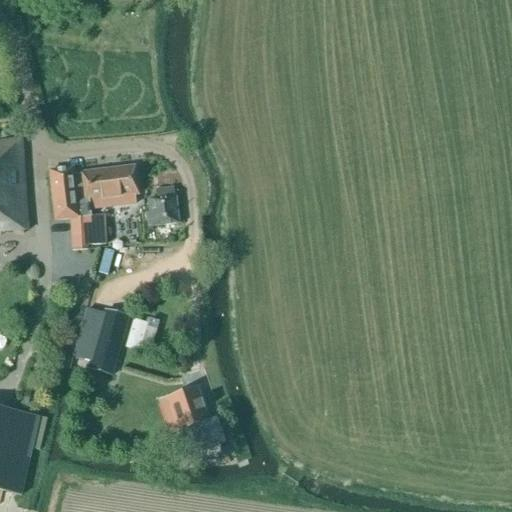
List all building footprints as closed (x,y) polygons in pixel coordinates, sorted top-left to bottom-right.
[(0,233),(26,232),(20,142),(0,143),(0,233)] [(135,167),(81,174),(81,175),(73,176),(72,170),(49,173),(54,223),(70,221),(72,250),(90,249),(89,218),(91,217),(89,201),(104,200),(105,208),(136,204),(135,196),(138,196),(135,167)] [(174,198),(173,189),(156,191),(157,200),(148,201),(150,214),(147,214),(149,228),(178,224),(175,198),(174,198)] [(112,376),(128,319),(105,312),(104,315),(85,310),(72,356),(90,361),(88,369),(112,376)] [(147,324),(134,319),(129,349),(143,351),(147,324)] [(187,457),(224,445),(215,420),(207,422),(204,413),(205,413),(202,404),(201,404),(196,390),(161,402),(173,434),(179,432),(187,457)] [(32,449),(39,451),(46,420),(39,418),(0,409),(0,492),(21,497),(32,449)]
